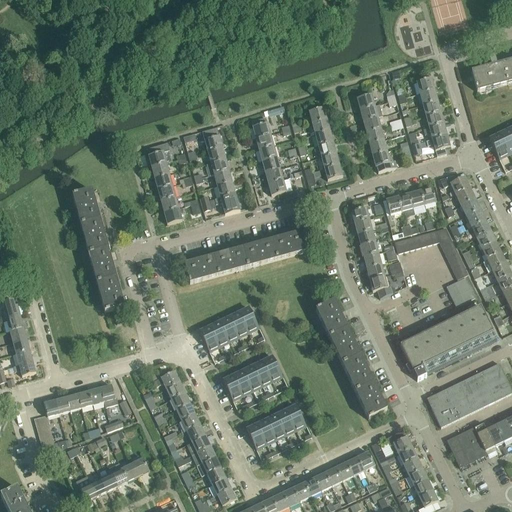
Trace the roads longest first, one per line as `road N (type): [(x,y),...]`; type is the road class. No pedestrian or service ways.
road 1 (residential): [(417,421),(258,499),(184,350)]
road 2 (residential): [(184,350),(153,244),(328,199)]
road 3 (residential): [(408,399),(347,275),(328,199)]
road 4 (residential): [(475,157),(446,54),(511,35)]
road 5 (residential): [(328,199),(475,157)]
road 6 (residential): [(58,384),(184,350)]
road 7 (residential): [(57,511),(15,397)]
